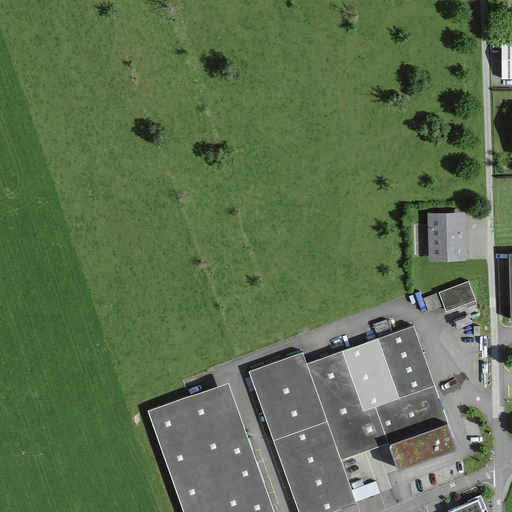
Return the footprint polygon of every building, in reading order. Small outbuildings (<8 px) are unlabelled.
[(511,77),(511,36),(502,37),(502,77),(511,77)] [(428,259),(464,258),(463,214),(426,216),(428,259)] [(463,276),(436,287),(444,306),(471,295),(463,276)] [(470,315),(459,317),(460,323),(471,321),(470,315)] [(376,321),(377,332),(389,332),(389,321),(376,321)] [(415,326),(307,364),(340,457),(389,440),(448,420),(415,326)] [(302,349),(251,367),(301,511),(332,511),(356,504),(340,457),(307,364),(302,349)] [(269,511),(224,380),(145,407),(182,511),(269,511)] [(448,420),(389,440),(398,465),(457,445),(448,420)] [(354,487),(356,498),(380,493),(378,482),(354,487)] [(449,506),(451,511),(487,511),(480,493),(449,506)]
